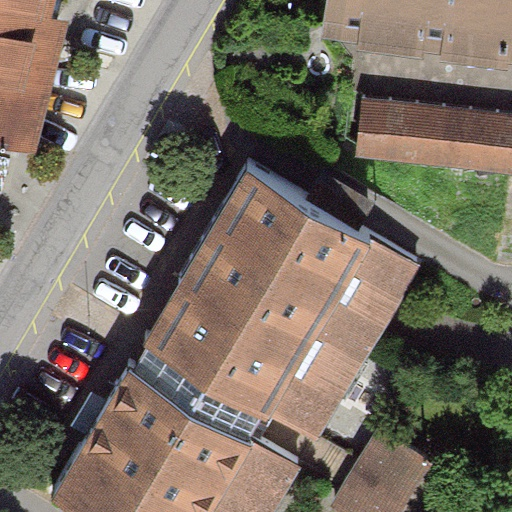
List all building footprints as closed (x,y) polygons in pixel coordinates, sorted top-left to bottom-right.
[(61,0),(0,0),(0,124),(35,131),(61,0)] [(511,0),(326,0),(324,24),(511,42),(511,0)] [(511,110),(371,93),(365,140),(511,157),(511,110)] [(134,356),(55,487),(97,511),(269,511),(310,445),(258,414),(268,397),(314,425),(417,254),(254,155),(153,322),(204,352),(184,385),(134,356)] [(383,424),(340,497),(366,511),(390,511),(427,449),(383,424)]
